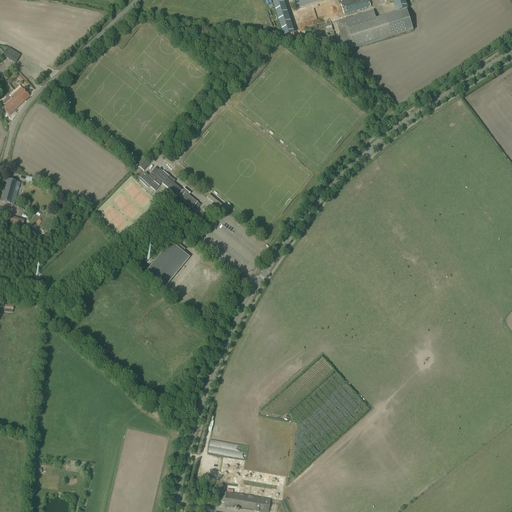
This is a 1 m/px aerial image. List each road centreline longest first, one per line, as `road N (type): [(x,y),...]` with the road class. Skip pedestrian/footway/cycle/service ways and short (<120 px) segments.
road 1 (tertiary): [(172,511),(220,349),(306,210),(407,116),(511,50)]
road 2 (unclassified): [(0,172),(26,98),(134,0)]
